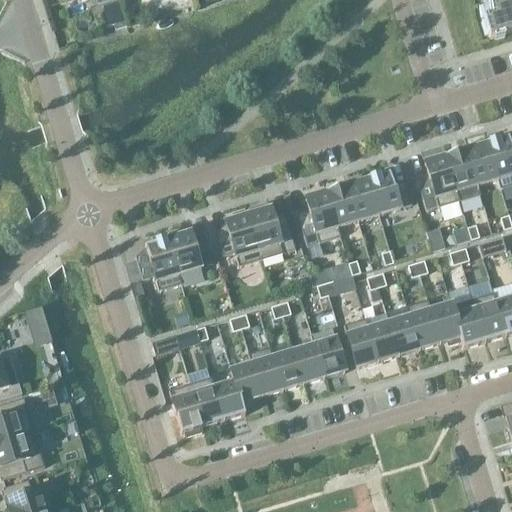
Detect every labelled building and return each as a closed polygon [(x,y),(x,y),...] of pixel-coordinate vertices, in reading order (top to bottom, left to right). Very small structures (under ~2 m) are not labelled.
[(96,11),(119,4),(118,0),(58,0),(61,6),(74,2),(73,0),(94,0),(97,9),(95,10),(96,11)] [(511,0),(489,0),(489,3),(484,4),(484,12),(490,11),(492,21),(484,23),(489,42),(494,41),(494,43),(504,40),(504,38),(511,35),(511,0)] [(497,183),(500,193),(511,188),(511,151),(511,152),(508,141),(487,147),(498,183),(497,183)] [(497,183),(498,183),(487,147),(467,153),(467,152),(466,152),(477,189),(497,183)] [(466,152),(445,159),(456,195),(457,195),(460,205),(480,199),(477,189),(466,152)] [(416,181),(426,214),(438,211),(460,205),(457,195),(456,195),(445,159),(445,160),(424,166),(428,177),(416,181)] [(389,176),(368,183),(379,219),(400,212),(412,208),(405,184),(393,188),(389,176)] [(379,219),(368,183),(348,189),(348,188),(347,188),(358,225),(379,219)] [(358,225),(347,188),(326,194),(337,231),(358,225)] [(337,231),(326,194),(326,195),(305,202),(309,213),(297,217),(307,249),(319,246),(340,240),(337,231)] [(246,214),(261,264),(283,257),(283,256),(295,253),(284,215),(272,219),(270,212),(261,214),(260,210),(246,214)] [(238,270),(261,264),(246,214),(233,218),(234,222),(225,225),(227,232),(215,236),(222,260),(234,256),(238,270)] [(500,221),(504,234),(511,231),(511,230),(509,219),(500,221)] [(476,229),(467,231),(471,244),(479,241),(476,229)] [(181,289),(204,282),(199,267),(211,263),(204,239),(192,243),(190,236),(181,238),(179,234),(166,238),(178,278),(181,288),(181,289)] [(147,256),(135,260),(142,284),(154,280),(158,294),(181,288),(178,278),(166,238),(153,242),(154,246),(145,249),(147,256)] [(506,254),(502,241),(478,249),(482,261),(506,254)] [(457,255),(461,267),(469,264),(465,252),(457,255)] [(381,257),(385,269),(393,267),(389,255),(381,257)] [(453,269),(461,267),(457,255),(449,257),(453,269)] [(416,267),(419,279),(428,277),(424,264),(416,267)] [(356,265),(348,267),(352,279),(360,277),(356,265)] [(416,267),(408,269),(411,282),(419,279),(416,267)] [(374,279),(378,292),(386,289),(383,277),(374,279)] [(374,279),(366,282),(370,294),(378,292),(374,279)] [(332,285),(324,287),(328,300),(336,297),(332,285)] [(324,287),(316,289),(320,302),(328,300),(324,287)] [(485,346),(505,339),(495,306),(493,297),(472,303),(475,313),(485,346)] [(495,306),(505,339),(511,337),(511,301),(496,306),(495,306)] [(451,309),(454,319),(462,345),(464,352),(485,346),(475,313),(472,303),(451,309)] [(419,353),(440,347),(430,314),(431,313),(428,304),(406,310),(408,320),(409,320),(419,353)] [(287,306),(279,308),(283,320),(291,318),(287,306)] [(448,349),(462,345),(454,319),(451,309),(451,307),(431,313),(430,314),(440,347),(447,345),(448,349)] [(279,308),(271,311),(274,323),(283,320),(279,308)] [(45,323),(41,310),(33,312),(26,315),(30,327),(45,323)] [(246,318),(237,321),(241,333),(249,330),(246,318)] [(389,326),(399,359),(419,353),(409,320),(408,320),(389,326)] [(237,321),(229,323),(233,335),(241,333),(237,321)] [(369,332),(366,322),(344,329),(356,372),(378,365),(368,332),(369,332)] [(378,365),(399,359),(389,326),(369,332),(368,332),(378,365)] [(204,331),(196,333),(200,345),(208,343),(204,331)] [(196,333),(176,339),(179,352),(200,346),(200,345),(196,333)] [(176,339),(151,347),(155,359),(179,352),(176,339)] [(335,342),(314,349),(324,382),(345,375),(335,342)] [(314,349),(293,355),(303,388),(324,382),(314,349)] [(262,400),(282,394),(274,368),(272,361),(269,351),(249,358),(252,367),(262,400)] [(282,394),(303,388),(293,355),(272,361),(274,368),(282,394)] [(10,359),(0,362),(0,403),(21,397),(18,386),(10,359)] [(234,385),(241,407),(262,400),(252,367),(251,368),(230,374),(234,385)] [(190,388),(203,430),(224,424),(214,391),(212,381),(190,388)] [(214,391),(224,424),(244,418),(241,407),(234,385),(214,391)] [(203,430),(190,388),(169,394),(182,437),(185,436),(186,441),(202,436),(201,431),(203,430)] [(58,392),(32,397),(36,413),(61,408),(58,392)] [(24,401),(0,408),(0,446),(34,436),(24,401)] [(511,406),(500,410),(506,431),(507,431),(510,443),(511,442),(511,406)] [(45,470),(34,436),(0,446),(0,480),(1,483),(45,470)] [(28,484),(3,491),(7,503),(6,503),(8,510),(7,511),(46,511),(41,493),(32,495),(28,484)]
